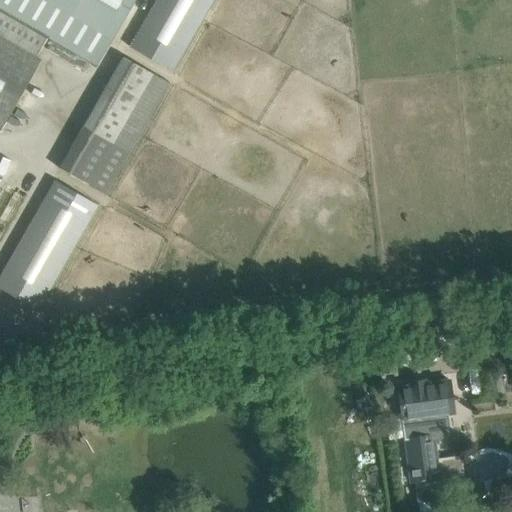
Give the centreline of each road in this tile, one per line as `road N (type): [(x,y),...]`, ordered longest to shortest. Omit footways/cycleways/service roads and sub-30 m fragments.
road 1 (tertiary): [(0,378),(511,307)]
road 2 (track): [(329,511),(323,452),(339,409),(314,334)]
